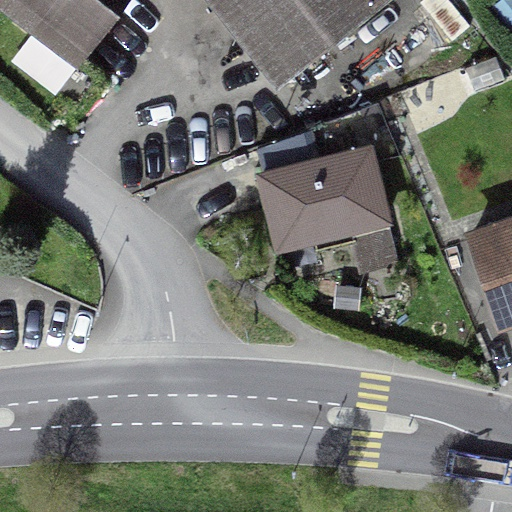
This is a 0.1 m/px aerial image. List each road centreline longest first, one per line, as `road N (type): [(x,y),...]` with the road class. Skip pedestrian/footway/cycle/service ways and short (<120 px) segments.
road 1 (residential): [(0,132),(96,204),(152,266),(171,313),(177,406)]
road 2 (primary): [(177,406),(370,417),(511,446)]
road 3 (primary): [(0,418),(177,406)]
